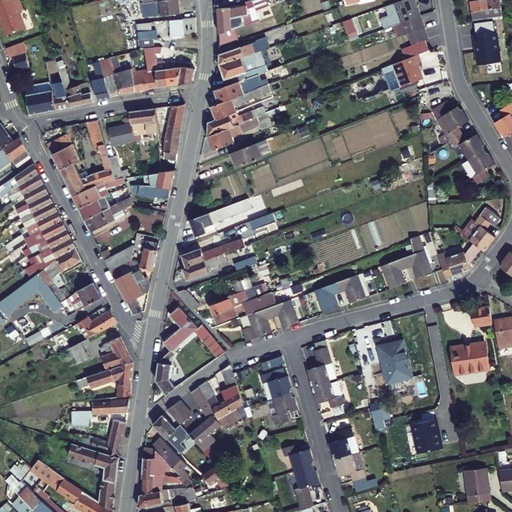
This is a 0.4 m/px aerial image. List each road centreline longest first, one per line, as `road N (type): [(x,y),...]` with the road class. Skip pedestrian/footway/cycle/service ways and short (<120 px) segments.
road 1 (residential): [(202,91),(150,341)]
road 2 (residential): [(33,131),(122,318),(150,341)]
road 3 (residential): [(287,338),(444,294),(477,277)]
road 4 (residential): [(444,0),(462,89),(511,172)]
road 5 (residential): [(287,338),(339,511)]
road 6 (residential): [(202,91),(43,119),(33,131)]
road 7 (residential): [(138,422),(225,360),(287,338)]
road 8 (unknown): [(426,299),(453,437)]
